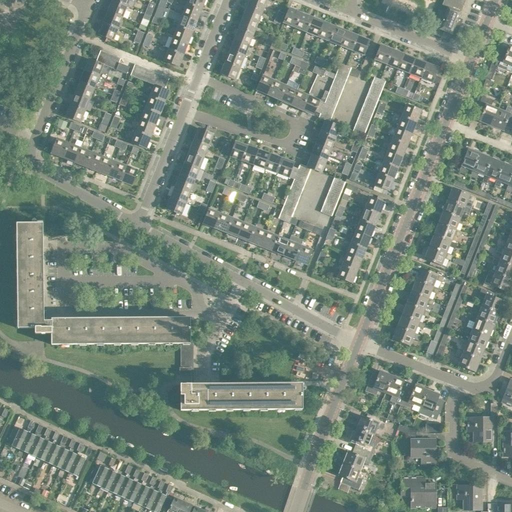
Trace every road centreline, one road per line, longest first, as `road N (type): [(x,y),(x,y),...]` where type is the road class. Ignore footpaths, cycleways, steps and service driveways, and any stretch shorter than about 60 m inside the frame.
road 1 (residential): [(358,342),(133,223)]
road 2 (residential): [(181,109),(279,145),(298,127),(292,117),(195,77)]
road 3 (unclassified): [(358,342),(444,124)]
road 4 (unclassified): [(294,511),(358,342)]
road 5 (residential): [(133,223),(37,171),(29,157),(37,136)]
road 6 (residential): [(459,379),(452,445),(464,460),(511,480)]
road 7 (residential): [(470,60),(347,11)]
road 8 (residential): [(193,81),(76,35)]
road 9 (residential): [(133,223),(181,109)]
